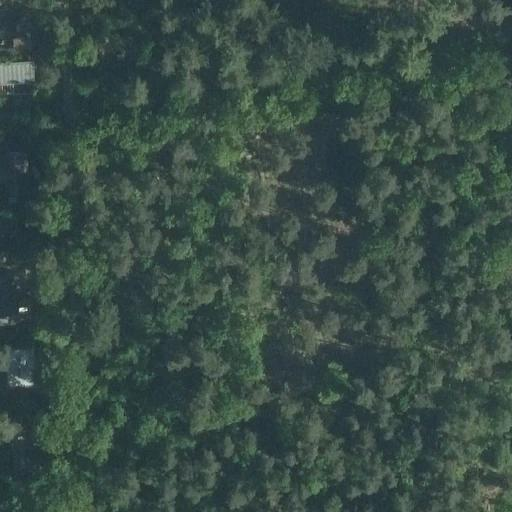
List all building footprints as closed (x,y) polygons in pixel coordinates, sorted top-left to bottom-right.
[(14,37),(14,52),(32,51),(31,37),(14,37)] [(35,60),(0,61),(0,76),(36,75),(35,60)] [(6,159),(0,159),(0,179),(7,179),(8,191),(28,189),(25,151),(5,153),(6,159)] [(20,224),(0,225),(0,240),(5,240),(5,238),(18,237),(18,235),(20,235),(20,224)] [(9,273),(0,274),(0,314),(18,312),(9,273)] [(49,343),(40,343),(41,358),(49,357),(49,343)] [(7,385),(37,384),(35,344),(5,345),(7,385)] [(39,415),(7,418),(8,434),(24,432),(27,472),(42,471),(39,415)] [(47,500),(30,502),(30,510),(47,509),(47,500)]
